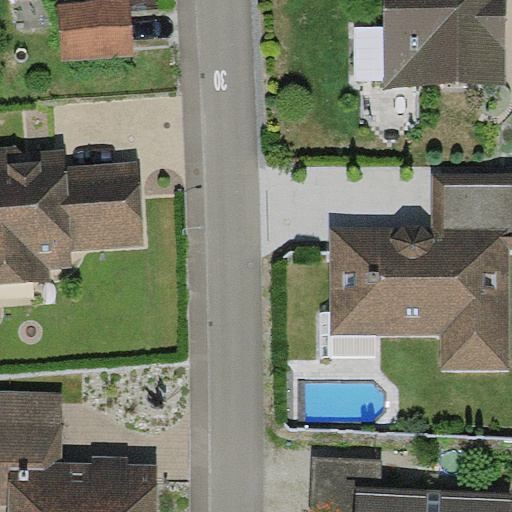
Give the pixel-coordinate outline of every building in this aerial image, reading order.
[(121,1),(62,3),(64,61),(135,58),(133,10),(132,0),(121,1)] [(157,0),(120,0),(121,1),(132,0),(133,10),(158,9),(157,0)] [(505,0),(383,0),(384,27),(384,79),(384,86),(506,85),(505,0)] [(356,79),(384,79),(384,27),(356,26),(356,79)] [(65,148),(0,153),(0,286),(51,282),(50,268),(74,267),(73,252),(66,167),(65,148)] [(141,161),(66,167),(73,252),(147,246),(141,161)] [(433,230),(330,232),(331,336),(442,335),(442,371),(510,370),(509,250),(511,250),(511,178),(433,179),(433,230)] [(65,392),(0,389),(0,504),(8,505),(10,469),(61,472),(62,462),(65,392)] [(156,511),(158,466),(128,465),(128,456),(93,455),(93,463),(62,462),(61,472),(10,469),(8,505),(7,511),(156,511)] [(383,458),(314,457),(313,511),(356,511),(357,487),(382,488),(383,458)] [(511,511),(511,493),(382,488),(357,487),(356,511),(511,511)]
